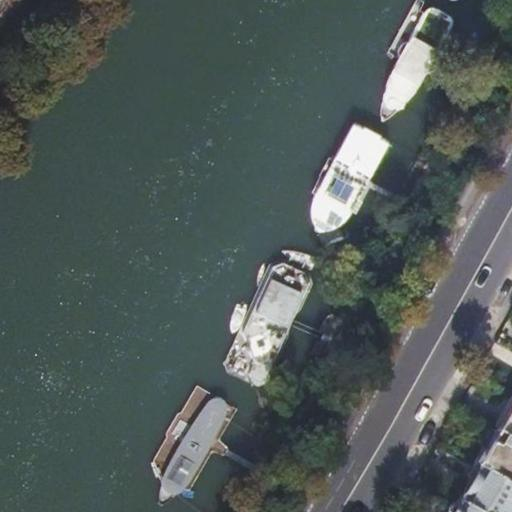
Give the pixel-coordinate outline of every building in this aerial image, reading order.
[(384,91),(381,124),(405,110),(452,27),(452,23),(449,18),(433,9),(427,10),(424,13),(421,13),(427,4),(418,0),(417,0),(386,56),(395,60),(384,91)] [(392,144),(353,124),(307,201),(307,217),(314,233),(318,235),(325,237),(345,228),(392,144)] [(314,282),(308,273),(280,262),(271,264),(264,276),(223,369),(227,379),(262,392),(269,387),(313,291),(314,282)] [(238,413),(196,389),(151,466),(157,479),(157,511),(159,511),(187,498),(238,413)] [(499,427),(511,434),(511,403),(506,413),(499,427)] [(479,462),(511,481),(511,434),(499,427),(491,440),(479,462)] [(459,497),(485,511),(511,511),(511,481),(479,462),(470,477),(459,497)] [(449,511),(485,511),(459,497),(451,510),(449,511)]
